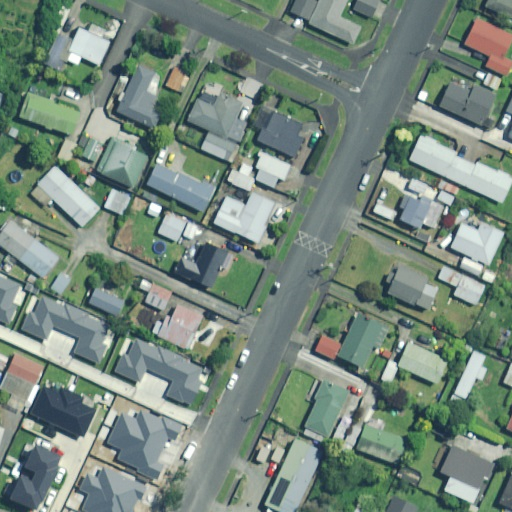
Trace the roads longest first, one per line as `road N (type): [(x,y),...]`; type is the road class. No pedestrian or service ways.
road 1 (residential): [(381,100),(190,511)]
road 2 (residential): [(162,0),(381,100)]
